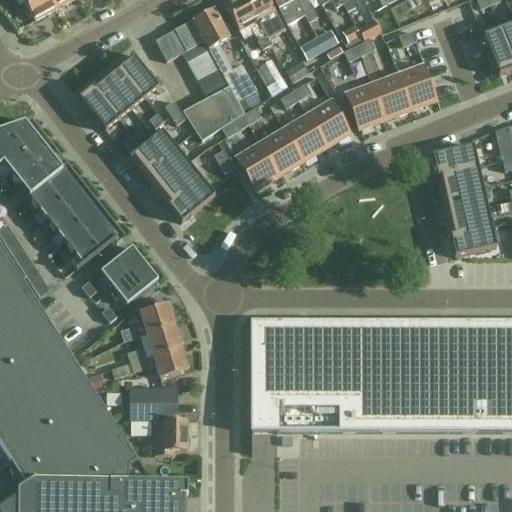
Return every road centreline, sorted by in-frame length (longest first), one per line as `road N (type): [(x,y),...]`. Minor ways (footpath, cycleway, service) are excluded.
road 1 (residential): [(222,297),(186,276),(29,80)]
road 2 (residential): [(222,297),(233,258),(261,231),(336,179),(413,147)]
road 3 (residential): [(222,297),(447,301)]
road 4 (unclassified): [(223,511),(222,297)]
road 5 (residential): [(447,301),(413,147)]
road 6 (residential): [(29,80),(158,0)]
